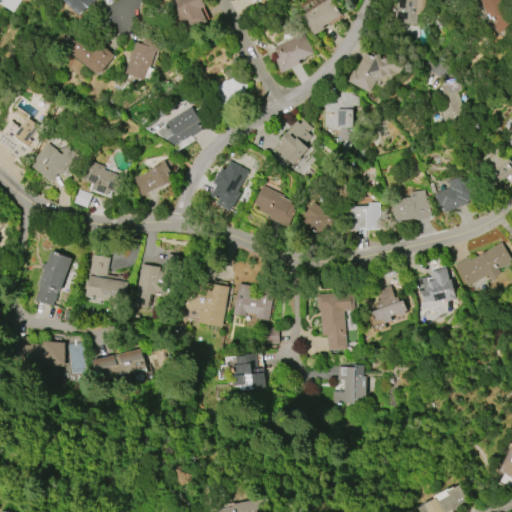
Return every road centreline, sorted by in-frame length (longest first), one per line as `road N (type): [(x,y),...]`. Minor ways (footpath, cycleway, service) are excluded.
road 1 (residential): [(511,206),(458,235),(321,262),(180,224),(81,223),(42,208),(0,177)]
road 2 (residential): [(180,224),(205,157),(319,78),(370,0)]
road 3 (residential): [(279,108),(220,0)]
